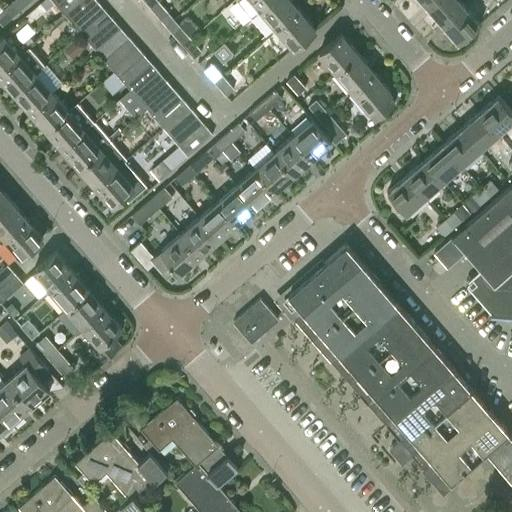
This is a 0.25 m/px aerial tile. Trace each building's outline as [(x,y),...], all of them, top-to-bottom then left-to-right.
[(20,9),(19,7),(12,0),(3,8),(11,16),(20,9)] [(47,11),(55,4),(54,3),(51,0),(41,0),(39,2),(47,11)] [(62,12),(76,0),(57,0),(54,3),(55,4),(62,12)] [(70,21),(94,0),(76,0),(62,12),(70,21)] [(78,30),(103,8),(96,0),(94,0),(70,21),(78,30)] [(159,18),(167,12),(156,0),(154,0),(148,5),(159,18)] [(251,0),(259,8),(268,0),(251,0)] [(275,27),(298,7),(291,0),(268,0),(259,8),(275,27)] [(439,22),(461,3),(458,0),(427,0),(423,4),(439,22)] [(455,41),(477,21),(461,3),(439,22),(455,41)] [(292,46),(315,27),(298,7),(275,27),(292,46)] [(0,21),(2,24),(11,16),(3,8),(0,10),(0,21)] [(86,39),(111,17),(103,8),(78,30),(86,39)] [(93,47),(119,26),(111,17),(86,39),(93,47)] [(22,39),(33,29),(26,21),(14,30),(22,39)] [(180,43),(188,37),(177,24),(169,30),(180,43)] [(101,57),(127,35),(119,26),(93,47),(101,57)] [(335,70),(357,51),(340,31),(318,50),(335,70)] [(0,67),(18,53),(1,34),(0,34),(0,67)] [(109,65),(134,43),(127,35),(101,57),(109,65)] [(65,47),(73,56),(86,44),(79,36),(65,47)] [(190,56),(198,49),(188,37),(180,43),(190,56)] [(117,74),(142,52),(134,43),(109,65),(117,74)] [(35,72),(45,64),(28,45),(19,53),(18,53),(0,67),(0,76),(12,90),(34,71),(35,72)] [(94,50),(90,54),(95,61),(100,57),(94,50)] [(351,89),(373,70),(357,51),(335,70),(351,89)] [(125,83),(150,61),(142,52),(117,74),(125,83)] [(132,92),(158,70),(150,61),(125,83),(132,92)] [(212,81),(220,74),(209,62),(201,69),(212,81)] [(140,100),(165,78),(158,70),(132,92),(140,100)] [(387,91),(389,89),(373,70),(351,89),(374,116),(394,100),(387,91)] [(51,90),(35,72),(34,71),(12,90),(29,109),(51,90)] [(297,91),(304,85),(293,72),(285,79),(297,91)] [(223,94),(231,87),(220,74),(212,81),(223,94)] [(148,109),(173,87),(165,78),(140,100),(148,109)] [(155,118),(181,96),(173,87),(148,109),(155,118)] [(270,107),(281,98),(274,89),(262,98),(270,107)] [(45,127),(67,108),(51,90),(29,109),(45,127)] [(497,132),(511,118),(511,112),(496,94),(478,110),(497,132)] [(163,127),(189,105),(181,96),(155,118),(163,127)] [(318,116),(326,110),(314,97),(307,103),(318,116)] [(256,120),(270,107),(262,98),(248,110),(256,120)] [(171,136),(196,114),(189,105),(163,127),(171,136)] [(83,127),(67,108),(45,127),(61,146),(83,127)] [(345,131),(337,122),(326,110),(318,116),(329,128),(325,131),(334,141),(345,131)] [(479,148),(497,132),(478,110),(460,126),(479,148)] [(179,145),(204,123),(196,114),(171,136),(179,145)] [(311,155),(329,139),(310,117),(292,132),(311,155)] [(100,146),(109,138),(92,119),(83,127),(61,146),(78,165),(100,146)] [(232,140),(244,130),(236,121),(224,131),(232,140)] [(360,122),(356,121),(353,124),(353,128),(355,131),(359,131),(362,129),(363,125),(360,122)] [(186,153),(212,131),(204,123),(179,145),(186,153)] [(461,164),(479,148),(460,126),(442,141),(461,164)] [(218,152),(232,140),(224,131),(210,143),(218,152)] [(292,171),(311,155),(292,132),(273,149),(292,171)] [(442,180),(461,164),(442,141),(423,157),(442,180)] [(179,145),(163,159),(170,167),(186,153),(179,145)] [(116,164),(100,146),(78,165),(94,183),(116,164)] [(273,188),(292,171),(273,149),(254,166),(273,188)] [(194,172),(207,161),(201,153),(188,165),(194,172)] [(424,195),(442,180),(423,157),(405,173),(424,195)] [(131,167),(124,173),(116,164),(94,183),(111,202),(122,193),(127,199),(145,183),(131,167)] [(182,183),(194,172),(188,165),(175,176),(182,183)] [(255,204),(273,188),(254,166),(235,182),(255,204)] [(406,211),(424,195),(405,173),(387,189),(406,211)] [(489,195),(498,187),(490,178),(481,186),(489,195)] [(511,181),(433,250),(448,267),(465,253),(479,268),(464,281),(491,312),(505,313),(511,306),(511,181)] [(236,220),(255,204),(235,182),(217,198),(236,220)] [(154,208),(170,194),(162,185),(146,199),(154,208)] [(0,206),(10,198),(0,186),(0,206)] [(480,204),(489,195),(481,186),(472,195),(480,204)] [(0,232),(3,236),(26,217),(10,198),(0,206),(0,232)] [(217,236),(236,220),(217,198),(198,214),(217,236)] [(138,222),(154,208),(146,199),(130,212),(138,222)] [(454,209),(435,226),(442,234),(443,235),(461,218),(454,209)] [(199,253),(217,236),(198,214),(180,230),(199,253)] [(20,255),(43,236),(26,217),(3,236),(20,255)] [(180,269),(199,253),(180,230),(160,247),(162,249),(152,258),(160,267),(162,265),(164,267),(172,260),(180,269)] [(450,479),(486,448),(508,429),(345,242),(287,292),(450,479)] [(49,289),(72,269),(55,250),(32,269),(49,289)] [(0,285),(15,272),(7,263),(0,269),(0,285)] [(65,307),(88,288),(72,269),(49,289),(65,307)] [(0,300),(1,301),(23,282),(15,272),(0,285),(0,300)] [(82,326),(104,307),(88,288),(65,307),(82,326)] [(251,342),(278,318),(260,297),(233,321),(251,342)] [(11,302),(5,307),(13,316),(18,311),(11,302)] [(112,333),(121,325),(104,307),(82,326),(97,343),(91,349),(100,359),(120,342),(112,333)] [(31,337),(39,330),(28,318),(20,324),(31,337)] [(0,334),(6,341),(17,332),(6,320),(0,325),(0,334)] [(45,352),(54,344),(45,334),(36,342),(45,352)] [(64,374),(73,367),(54,344),(45,352),(64,374)] [(40,377),(49,369),(29,347),(20,354),(26,362),(7,379),(30,405),(49,388),(40,377)] [(0,408),(11,421),(30,405),(7,379),(0,384),(0,408)] [(208,471),(227,454),(177,395),(140,427),(148,437),(143,441),(150,449),(153,452),(159,447),(157,445),(170,434),(195,462),(198,460),(208,471)] [(0,430),(11,421),(0,408),(0,430)] [(511,426),(508,430),(508,429),(486,448),(511,477),(511,426)] [(150,449),(138,460),(111,428),(75,460),(84,470),(78,476),(87,486),(94,480),(92,478),(104,468),(129,496),(132,493),(152,476),(155,479),(167,469),(153,452),(150,449)] [(402,463),(414,452),(400,437),(389,447),(402,463)] [(243,511),(218,482),(238,466),(227,454),(208,471),(198,460),(195,462),(176,479),(204,511),(243,511)] [(108,511),(93,494),(81,504),(54,473),(18,505),(24,511),(47,511),(48,511),(108,511)] [(148,511),(132,493),(129,496),(110,511),(148,511)]
